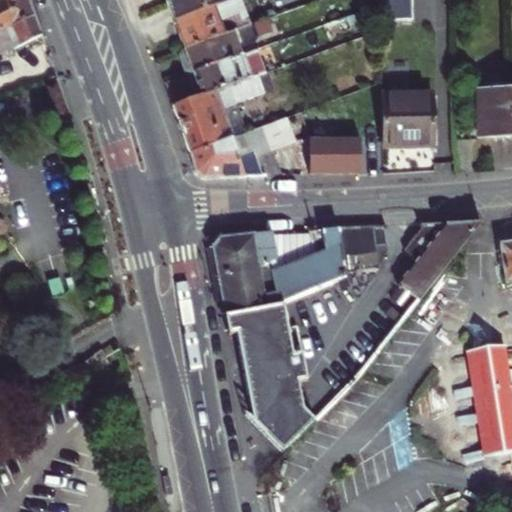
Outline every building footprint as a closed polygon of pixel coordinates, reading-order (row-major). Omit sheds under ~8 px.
[(13,55),(42,44),(25,0),(0,0),(0,36),(4,35),(13,55)] [(165,0),(171,14),(196,0),(165,0)] [(196,0),(171,14),(183,43),(251,19),(242,0),(196,0)] [(412,21),(411,0),(381,0),(382,4),(382,14),(382,22),(412,21)] [(360,12),(363,21),(382,14),(382,4),(360,12)] [(323,26),(327,38),(351,29),(350,26),(363,21),(360,12),(323,26)] [(192,72),(193,73),(240,56),(236,45),(239,44),(243,46),(254,42),(257,37),(270,32),(266,20),(250,26),(184,50),(185,51),(183,52),(181,56),(186,71),(191,73),(192,72)] [(194,81),(192,86),(196,99),(258,76),(266,74),(257,50),(240,56),(193,73),(195,80),(194,81)] [(258,76),(264,94),(274,90),(268,72),(266,74),(258,76)] [(193,73),(164,84),(173,107),(186,102),(196,99),(192,86),(194,81),(195,80),(193,73)] [(196,99),(173,107),(190,154),(231,139),(246,134),(236,104),(264,94),(258,76),(196,99)] [(511,137),(510,84),(484,84),(484,92),(478,92),(478,121),(476,121),(476,131),(478,131),(478,137),(511,137)] [(433,96),(383,97),(383,146),(433,146),(433,96)] [(269,148),(271,152),(292,144),(282,120),(262,128),(269,148)] [(231,139),(190,154),(195,174),(204,179),(263,177),(254,153),(269,148),(262,128),(246,134),(231,139)] [(306,140),(293,141),(296,166),(309,164),(306,140)] [(361,142),(309,142),(309,176),(361,176),(361,142)] [(399,285),(419,300),(481,223),(425,225),(406,248),(419,259),(399,285)] [(388,245),(385,227),(339,228),(339,229),(345,273),(345,276),(377,269),(375,247),(388,245)] [(345,276),(345,273),(339,229),(309,232),(314,259),(281,272),(271,276),(267,266),(276,259),(272,233),(254,235),(217,239),(211,246),(224,316),(274,306),(345,276)] [(511,242),(499,244),(505,283),(511,281),(511,242)] [(271,276),(281,272),(276,259),(267,266),(271,276)] [(228,335),(237,334),(246,378),(255,422),(259,421),(287,448),(295,439),(314,421),(303,409),(297,383),(307,381),(297,327),(287,329),(282,304),(274,306),(224,316),(228,335)] [(505,455),(510,484),(511,484),(511,344),(454,353),(471,460),(505,455)] [(116,377),(107,364),(85,379),(94,392),(116,377)]
